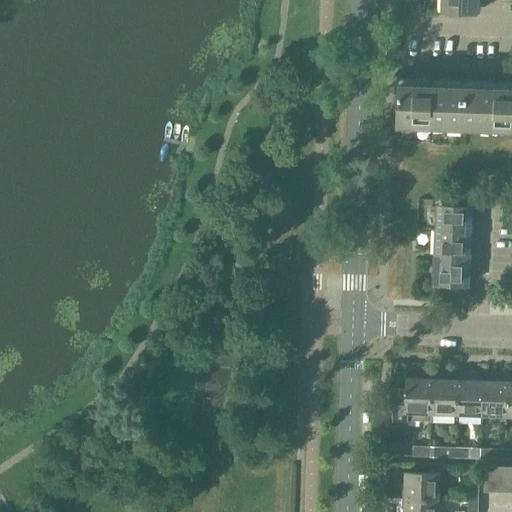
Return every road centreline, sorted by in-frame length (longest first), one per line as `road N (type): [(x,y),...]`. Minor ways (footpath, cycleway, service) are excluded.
road 1 (tertiary): [(353,326),(364,0)]
road 2 (tertiary): [(348,511),(353,326)]
road 3 (residential): [(478,329),(353,326)]
